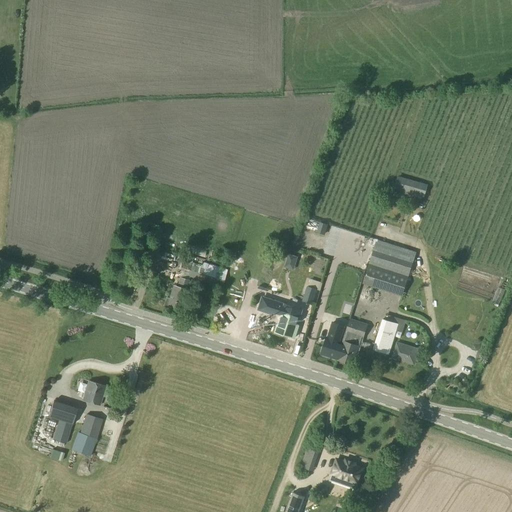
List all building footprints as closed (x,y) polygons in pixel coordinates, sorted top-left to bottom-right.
[(398,177),(395,188),(425,196),(428,185),(398,177)] [(392,211),(392,202),(376,201),(376,210),(392,211)] [(397,205),(395,213),(414,216),(415,208),(397,205)] [(201,250),(202,243),(189,241),(188,248),(201,250)] [(374,247),(364,282),(402,294),(413,259),(374,247)] [(298,257),(289,254),(287,261),(296,264),(298,257)] [(182,261),(180,270),(196,275),(196,278),(222,286),(227,271),(200,263),(199,266),(182,261)] [(315,281),(317,275),(306,273),(305,278),(315,281)] [(166,298),(163,306),(167,307),(180,311),(186,289),(189,280),(179,277),(177,286),(174,285),(172,290),(169,299),(166,298)] [(308,287),(303,302),(312,304),(317,290),(308,287)] [(263,297),(258,310),(273,315),(274,311),(283,313),(276,334),(294,339),(299,325),(297,325),(302,310),(263,297)] [(345,303),(342,313),(350,315),(353,305),(345,303)] [(87,319),(85,326),(91,328),(94,321),(87,319)] [(383,319),(374,350),(389,355),(399,324),(383,319)] [(328,337),(322,354),(336,358),(336,359),(356,365),(361,346),(367,326),(350,321),(344,341),(342,345),(334,343),(336,339),(334,339),(336,334),(341,335),(344,326),(332,322),(329,332),(330,332),(329,337),(328,337)] [(397,343),(392,358),(413,364),(417,349),(397,343)] [(89,381),(82,401),(99,406),(103,395),(105,395),(108,387),(89,381)] [(54,401),(48,417),(59,421),(72,425),(77,408),(54,401)] [(86,414),(80,433),(97,438),(103,419),(86,414)] [(59,421),(53,439),(66,443),(72,425),(59,421)] [(344,437),(373,446),(375,439),(346,430),(344,437)] [(90,456),(96,438),(80,433),(78,432),(71,450),(90,456)] [(304,460),(301,467),(310,470),(313,463),(304,460)] [(336,460),(331,474),(349,480),(348,481),(355,483),(355,482),(357,483),(362,468),(354,465),(354,463),(345,460),(344,462),(336,460)] [(370,487),(362,484),(357,499),(366,501),(370,487)] [(293,492),(285,511),(299,511),(305,497),(293,492)]
